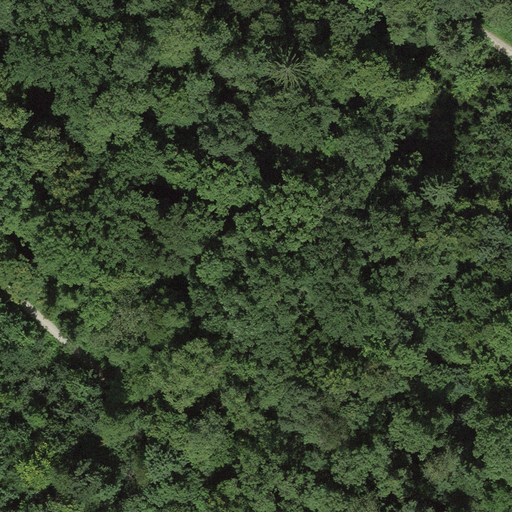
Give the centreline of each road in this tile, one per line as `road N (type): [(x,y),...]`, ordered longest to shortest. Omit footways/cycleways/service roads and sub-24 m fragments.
road 1 (track): [(0,281),(259,511)]
road 2 (track): [(511,66),(426,30),(393,0)]
